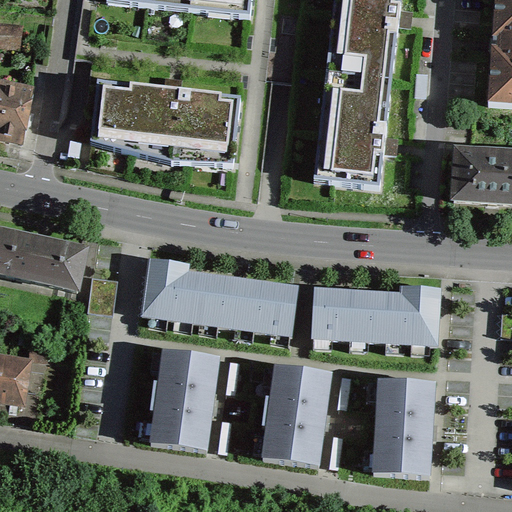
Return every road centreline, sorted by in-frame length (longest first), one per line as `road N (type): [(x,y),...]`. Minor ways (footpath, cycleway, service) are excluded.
road 1 (secondary): [(34,193),(264,235),(427,247)]
road 2 (residential): [(427,247),(448,0)]
road 3 (residential): [(34,193),(64,0)]
